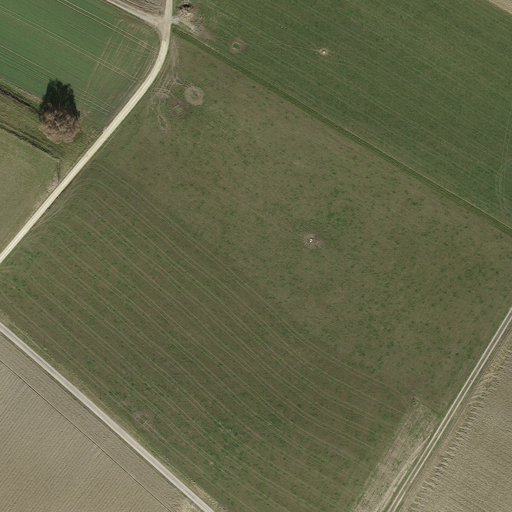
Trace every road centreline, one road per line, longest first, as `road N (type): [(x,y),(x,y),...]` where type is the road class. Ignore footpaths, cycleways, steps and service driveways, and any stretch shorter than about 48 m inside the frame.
road 1 (track): [(170,0),(165,53),(153,80),(0,264)]
road 2 (track): [(0,328),(208,511)]
road 3 (track): [(391,511),(511,316)]
